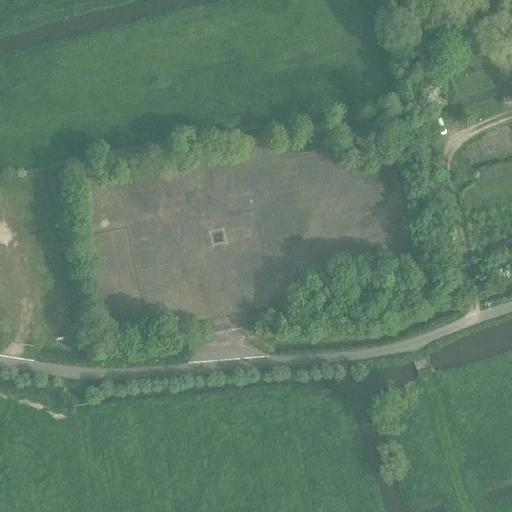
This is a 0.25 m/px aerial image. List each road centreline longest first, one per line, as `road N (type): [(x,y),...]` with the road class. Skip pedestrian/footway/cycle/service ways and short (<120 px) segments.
road 1 (residential): [(0,363),(108,375),(354,359),(511,308)]
road 2 (track): [(511,114),(441,153),(472,321)]
road 3 (track): [(468,511),(414,345)]
